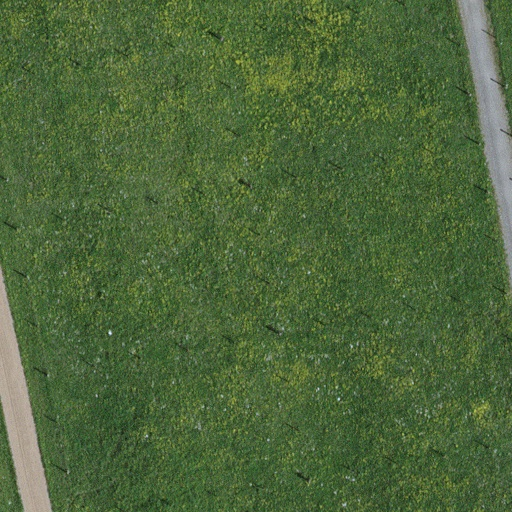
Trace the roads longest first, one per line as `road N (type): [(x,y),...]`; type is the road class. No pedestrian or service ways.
road 1 (unknown): [(466,0),(511,238)]
road 2 (unknown): [(0,322),(39,511)]
